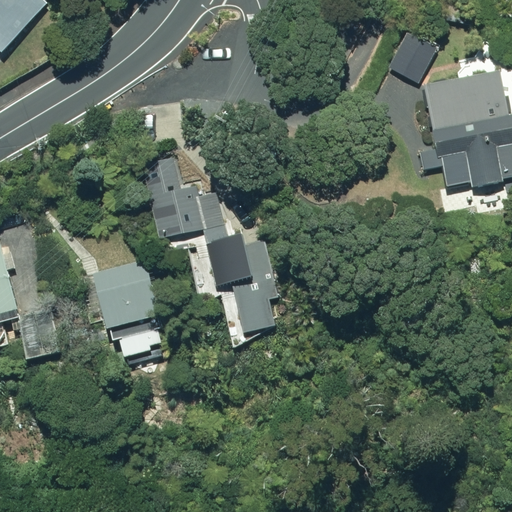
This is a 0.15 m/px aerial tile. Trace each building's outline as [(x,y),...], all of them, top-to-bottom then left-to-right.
[(0,0),(0,58),(0,59),(45,6),(38,0),(0,0)] [(386,73),(413,86),(431,48),(404,35),(386,73)] [(38,50),(45,57),(55,48),(48,40),(38,50)] [(470,187),(472,194),(503,189),(502,184),(511,182),(511,119),(508,121),(499,75),(423,90),(435,153),(418,156),(421,174),(441,171),(445,191),(470,187)] [(187,203),(176,160),(140,169),(159,246),(201,236),(214,293),(231,289),(241,340),(273,333),(267,305),(277,303),(264,243),(243,248),(241,240),(227,243),(216,196),(187,203)] [(19,323),(18,317),(0,246),(0,245),(0,328),(17,324),(19,323)] [(160,349),(157,336),(160,334),(158,323),(159,323),(143,265),(91,279),(111,348),(119,346),(123,363),(150,356),(149,351),(160,349)] [(19,323),(17,324),(23,368),(64,362),(57,312),(18,317),(19,323)]
